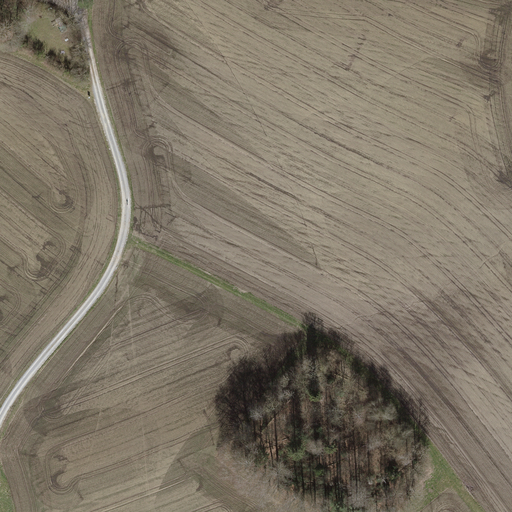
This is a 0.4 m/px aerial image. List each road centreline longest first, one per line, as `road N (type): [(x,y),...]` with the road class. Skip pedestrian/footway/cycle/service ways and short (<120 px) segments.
road 1 (track): [(485,511),(438,443),(349,355),(124,233)]
road 2 (track): [(0,418),(23,379),(99,293),(124,233),(124,181),(94,89),(81,8)]
